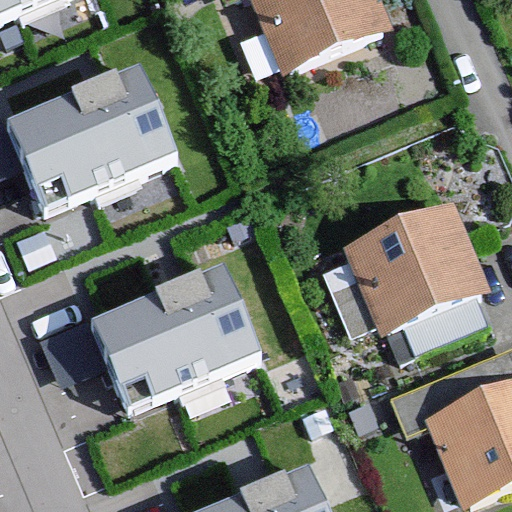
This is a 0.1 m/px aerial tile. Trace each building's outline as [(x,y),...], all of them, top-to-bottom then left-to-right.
[(0,0),(0,28),(68,0),(0,0)] [(228,0),(247,39),(262,32),(246,0),(228,0)] [(377,0),(250,0),(284,89),(396,44),(377,0)] [(141,77),(8,133),(44,220),(177,165),(141,77)] [(458,226),(347,264),(380,354),(489,310),(458,226)] [(225,277),(93,332),(129,420),(262,365),(225,277)] [(511,407),(429,437),(461,511),(493,511),(511,505),(511,407)] [(321,511),(308,479),(229,511),(321,511)]
